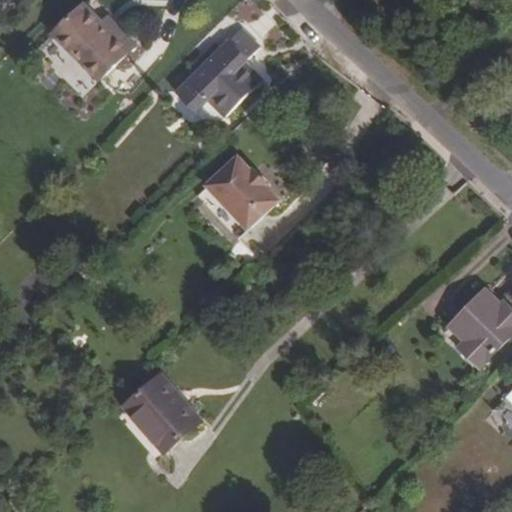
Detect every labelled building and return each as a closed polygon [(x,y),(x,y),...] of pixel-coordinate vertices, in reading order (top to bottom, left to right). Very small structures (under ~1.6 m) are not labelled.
[(103,22),(85,5),(55,35),(101,81),(137,45),(119,27),(113,33),(103,22)] [(113,33),(119,27),(108,17),(103,22),(113,33)] [(196,75),(178,94),(197,113),(209,101),(226,118),(264,80),(246,62),(261,47),(242,29),(231,41),(231,40),(222,49),(196,75)] [(214,42),(189,67),(196,75),(222,49),(214,42)] [(210,186),(250,229),(280,200),(266,186),(268,184),(255,171),(253,173),(240,158),(210,186)] [(65,279),(56,268),(50,273),(59,284),(65,279)] [(49,271),(38,280),(48,293),(59,284),(50,273),(49,271)] [(502,306),(487,291),(451,328),(467,342),(471,347),(466,352),(482,367),(511,336),(511,309),(505,302),(502,306)] [(471,347),(467,342),(461,348),(466,352),(471,347)] [(202,421),(188,405),(184,408),(159,379),(126,408),(166,453),(202,421)]
